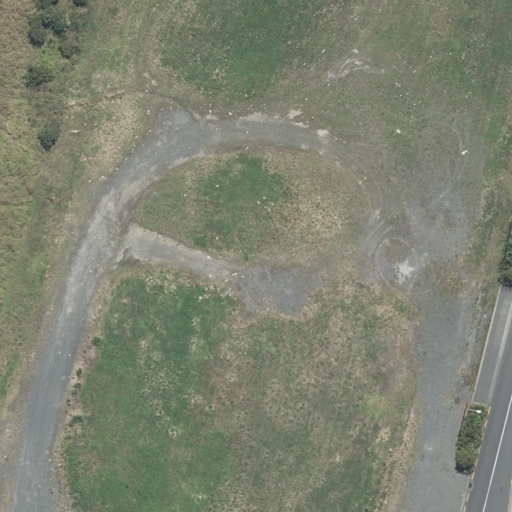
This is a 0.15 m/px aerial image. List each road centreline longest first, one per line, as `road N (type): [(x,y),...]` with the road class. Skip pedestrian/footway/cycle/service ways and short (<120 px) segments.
road 1 (residential): [(34,511),(215,0)]
road 2 (unclassified): [(511,383),(480,511)]
